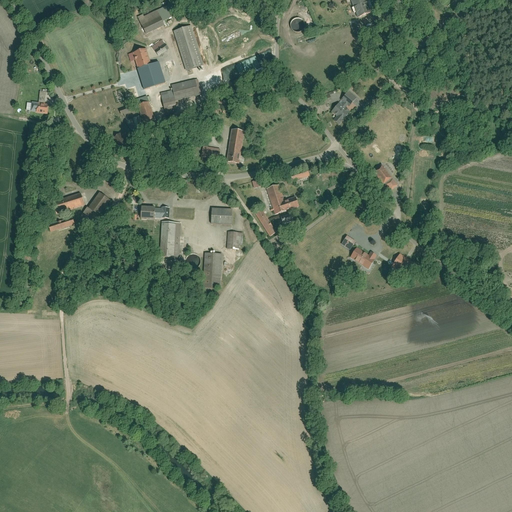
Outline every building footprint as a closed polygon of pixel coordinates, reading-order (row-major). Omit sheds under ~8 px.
[(365,0),(351,0),(359,19),(371,14),(365,0)] [(143,14),(138,17),(146,34),(164,26),(157,11),(144,16),(143,14)] [(191,27),(175,32),(188,72),(204,67),(191,27)] [(224,43),(242,37),(241,32),(222,38),(224,43)] [(168,49),(162,40),(152,47),(158,56),(168,49)] [(140,85),(167,77),(162,63),(153,66),(147,49),(128,55),(130,62),(135,60),(138,70),(136,70),(140,85)] [(199,97),(195,81),(172,86),(173,91),(161,94),(165,113),(175,111),(174,107),(178,106),(177,101),(199,97)] [(344,103),(341,107),(346,110),(350,105),(351,106),(357,98),(348,91),(341,101),(344,103)] [(47,114),(48,105),(44,104),(38,104),(32,103),(31,111),(36,111),(36,113),(47,114)] [(139,106),(144,125),(154,122),(149,103),(139,106)] [(335,122),(340,125),(349,113),(346,110),(341,107),(338,104),(332,112),(338,117),(335,122)] [(133,118),(136,128),(143,126),(140,116),(133,118)] [(232,129),(227,164),(242,166),(246,131),(232,129)] [(127,142),(120,133),(112,139),(119,148),(127,142)] [(219,161),(221,150),(203,147),(202,158),(219,161)] [(382,169),(376,174),(391,193),(398,187),(382,169)] [(295,182),(312,176),(310,172),(294,178),(295,182)] [(260,180),(253,182),(255,189),(262,187),(260,180)] [(280,187),(267,191),(275,216),(299,208),(296,197),(284,201),(280,187)] [(108,200),(99,194),(88,209),(97,215),(108,200)] [(56,214),(84,206),(82,198),(53,205),(56,214)] [(141,220),(155,220),(155,218),(169,219),(169,209),(142,208),(141,220)] [(212,225),(234,225),(234,209),(212,209),(212,225)] [(262,212),(256,217),(270,237),(277,232),(262,212)] [(288,215),(280,218),(282,225),(291,222),(288,215)] [(74,225),(72,218),(49,225),(51,231),(74,225)] [(159,255),(179,256),(181,224),(162,223),(159,255)] [(241,245),(241,234),(227,233),(227,250),(238,250),(239,245),(241,245)] [(350,250),(355,242),(346,236),(341,244),(350,250)] [(368,269),(376,256),(370,252),(368,256),(357,249),(351,258),(368,269)] [(222,254),(205,254),(204,287),(220,288),(222,254)] [(417,266),(396,254),(390,265),(411,276),(417,266)]
